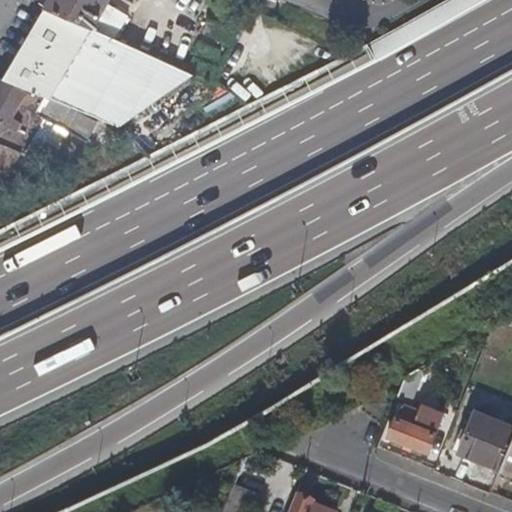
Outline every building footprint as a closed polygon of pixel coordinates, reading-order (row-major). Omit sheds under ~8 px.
[(41,7),(40,8),(87,27),(102,0),(44,0),(41,6),(41,7)] [(87,27),(40,8),(34,19),(77,44),(87,27)] [(34,19),(0,74),(0,79),(46,98),(77,44),(34,19)] [(229,30),(205,19),(199,31),(223,42),(229,30)] [(214,48),(195,40),(191,49),(210,58),(214,48)] [(188,54),(184,66),(210,76),(214,65),(188,54)] [(46,98),(0,79),(0,144),(20,153),(41,116),(52,122),(62,104),(46,98)] [(98,118),(62,104),(52,122),(78,136),(80,132),(89,136),(98,118)] [(133,130),(154,137),(161,118),(140,111),(133,130)] [(20,153),(0,144),(0,190),(20,180),(4,173),(12,159),(38,171),(49,165),(20,153)] [(404,380),(394,404),(401,407),(415,374),(404,380)] [(382,441),(422,457),(438,417),(417,409),(415,414),(396,407),(382,441)] [(496,471),(511,432),(511,430),(472,413),(455,454),(496,471)] [(511,432),(496,471),(495,472),(511,479),(511,432)] [(231,485),(220,511),(222,511),(242,511),(251,493),(231,485)] [(293,490),(283,511),(332,511),(333,511),(314,503),(315,500),(293,490)]
